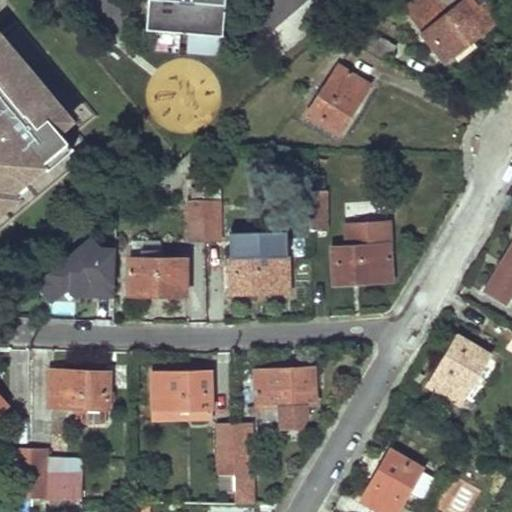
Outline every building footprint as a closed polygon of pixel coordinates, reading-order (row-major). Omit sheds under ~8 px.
[(149,0),(147,31),(222,36),(225,0),(149,0)] [(410,0),(404,6),(433,42),(435,40),(449,56),(502,14),(490,0),(410,0)] [(394,45),(371,32),(364,46),(387,58),(394,45)] [(351,45),(329,33),(322,44),(346,56),(351,45)] [(67,120),(0,40),(0,208),(27,186),(20,180),(41,163),(47,170),(73,148),(58,129),(67,120)] [(368,83),(339,64),(308,113),(320,121),(324,117),(340,128),(368,83)] [(309,191),(310,231),(327,231),(326,190),(309,191)] [(219,240),(218,200),(203,201),(205,241),(219,240)] [(189,201),(189,242),(205,241),(203,201),(189,201)] [(340,283),(393,281),(390,223),(348,225),(349,248),(332,249),(333,264),(339,264),(340,283)] [(236,293),(288,292),(286,230),(230,231),(231,272),(236,272),(236,293)] [(100,248),(91,238),(37,284),(54,303),(71,289),(79,298),(82,296),(114,295),(116,249),(100,248)] [(186,295),(186,257),(159,258),(159,240),(132,240),(131,257),(128,257),(127,272),(132,272),(131,294),(186,295)] [(511,247),(487,290),(508,303),(511,295),(511,247)] [(471,351),(455,341),(426,387),(459,405),(487,355),(473,347),(471,351)] [(317,368),(255,370),(256,405),(318,403),(317,368)] [(104,372),(51,371),(50,407),(108,408),(108,393),(103,393),(104,372)] [(206,371),(152,372),(153,421),(210,420),(210,392),(205,392),(206,371)] [(250,421),(234,422),(235,475),(236,491),(236,502),(251,502),(250,421)] [(234,422),(217,422),(219,476),(235,475),(234,422)] [(28,450),(12,450),(12,496),(13,497),(28,498),(28,450)] [(45,450),(28,450),(28,498),(78,499),(78,457),(44,457),(45,450)] [(434,479),(419,470),(421,469),(407,459),(404,464),(389,455),(362,500),(381,511),(396,511),(407,492),(423,500),(434,479)] [(235,475),(219,476),(220,492),(236,491),(235,475)]
